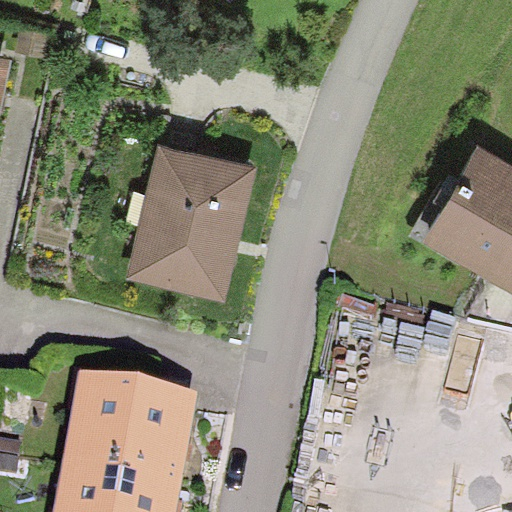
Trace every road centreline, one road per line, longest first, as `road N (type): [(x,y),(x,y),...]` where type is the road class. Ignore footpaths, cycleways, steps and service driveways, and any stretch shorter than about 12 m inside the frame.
road 1 (residential): [(258,511),(315,188),(388,0)]
road 2 (unknown): [(340,123),(47,35)]
